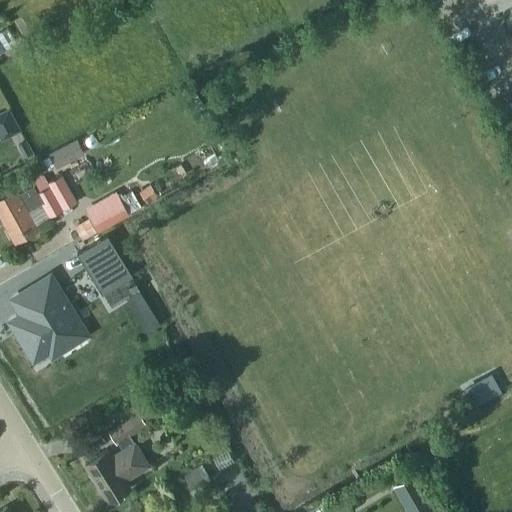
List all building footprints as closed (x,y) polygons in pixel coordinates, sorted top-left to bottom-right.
[(8,108),(0,111),(0,132),(1,134),(17,126),(8,108)] [(24,138),(17,142),(25,155),(31,151),(24,138)] [(61,148),(51,154),(55,161),(65,156),(61,148)] [(50,152),(38,158),(43,167),(55,161),(51,154),(50,152)] [(48,187),(38,193),(34,185),(16,194),(14,190),(0,197),(0,217),(13,242),(36,229),(26,212),(32,209),(31,208),(40,203),(49,219),(75,205),(59,177),(46,184),(48,187)] [(120,196),(94,210),(104,228),(113,223),(112,221),(122,214),(128,211),(120,196)] [(107,236),(78,254),(103,295),(132,277),(107,236)] [(85,323),(65,288),(57,272),(34,285),(35,287),(37,287),(43,297),(41,298),(43,300),(15,316),(36,355),(52,346),(55,351),(56,351),(51,342),(85,323)] [(139,290),(131,295),(148,321),(156,316),(139,290)] [(470,387),(478,401),(499,389),(491,376),(470,387)] [(137,409),(139,412),(144,421),(162,410),(155,399),(137,409)] [(134,441),(130,435),(136,431),(128,418),(109,430),(116,441),(118,440),(124,449),(111,457),(106,449),(84,463),(107,500),(129,487),(124,478),(148,463),(134,441)] [(209,476),(201,460),(182,470),(190,486),(209,476)] [(436,511),(414,473),(393,485),(408,511),(436,511)]
